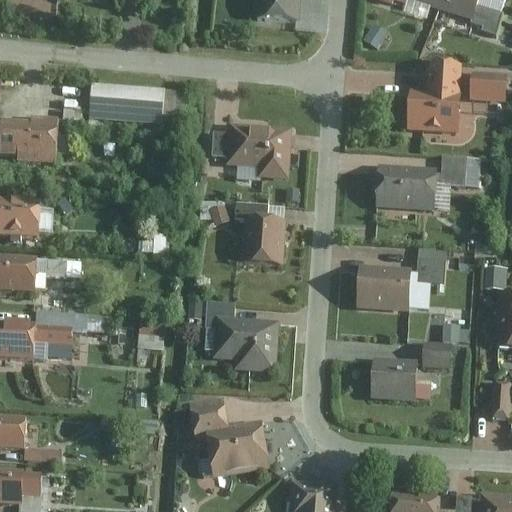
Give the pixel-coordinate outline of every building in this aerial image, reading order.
[(299,25),(300,0),(255,0),(254,22),(299,25)] [(408,0),(363,0),(364,1),(392,8),(393,2),(407,6),(408,0)] [(480,0),(408,0),(407,6),(472,25),(480,0)] [(462,140),(464,69),(428,68),(427,99),(407,99),(406,138),(462,140)] [(507,108),(507,79),(473,79),(472,108),(507,108)] [(92,123),(164,125),(165,88),(93,86),(92,123)] [(33,131),(4,130),(3,160),(18,161),(18,168),(59,169),(60,122),(33,122),(33,131)] [(291,188),(294,135),(231,132),(231,142),(214,141),(213,162),(229,163),(228,171),(260,172),(259,186),(291,188)] [(475,163),(443,162),(442,195),(474,196),(475,163)] [(438,174),(377,173),(377,177),(377,215),(437,216),(438,174)] [(42,211),(0,209),(0,242),(40,245),(42,211)] [(287,212),(237,209),(236,225),(246,225),(286,228),(287,212)] [(224,211),(211,216),(217,229),(229,224),(224,211)] [(283,272),(286,228),(246,225),(244,270),(283,272)] [(39,263),(0,263),(0,298),(39,298),(39,263)] [(443,287),(443,266),(419,266),(419,287),(443,287)] [(508,292),(510,270),(489,268),(487,291),(508,292)] [(414,276),(358,273),(356,311),(412,314),(414,276)] [(511,352),(511,298),(499,299),(498,352),(511,352)] [(235,325),(236,308),(207,306),(205,336),(216,337),(216,324),(235,325)] [(166,351),(167,324),(141,323),(140,351),(166,351)] [(281,378),(282,325),(235,325),(216,324),(216,337),(216,365),(239,365),(238,378),(281,378)] [(445,328),(445,344),(473,344),(473,329),(445,328)] [(71,332),(0,330),(0,365),(34,366),(34,349),(71,350),(71,332)] [(452,350),(423,349),(422,371),(451,372),(452,350)] [(418,367),(373,365),(371,403),(417,405),(418,367)] [(511,422),(511,391),(493,391),(493,422),(511,422)] [(223,403),(186,411),(193,443),(207,441),(229,436),(223,403)] [(28,425),(0,423),(0,451),(27,452),(28,425)] [(271,466),(263,428),(229,436),(207,441),(215,479),(271,466)] [(22,479),(0,478),(0,511),(21,511),(21,499),(22,479)] [(43,498),(42,479),(22,479),(21,499),(43,498)] [(335,511),(337,492),(288,489),(286,511),(335,511)] [(434,511),(436,493),(391,491),(390,511),(434,511)] [(511,511),(511,497),(480,497),(484,500),(482,511),(511,511)] [(21,511),(43,511),(43,498),(21,499),(21,511)] [(482,511),(484,500),(455,498),(454,511),(482,511)]
